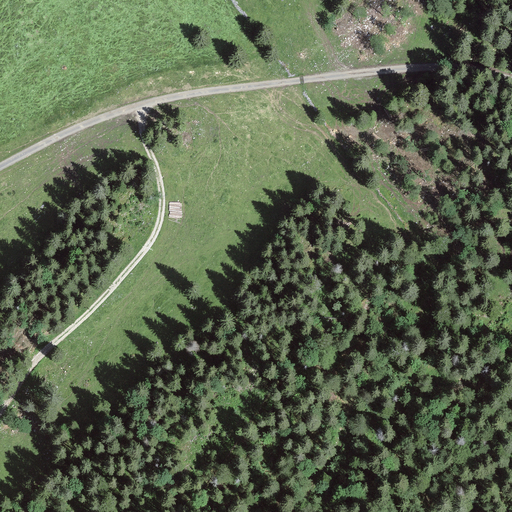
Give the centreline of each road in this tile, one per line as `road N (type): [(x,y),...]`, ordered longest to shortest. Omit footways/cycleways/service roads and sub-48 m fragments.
road 1 (track): [(0,166),(97,119),(198,92),(434,67),(511,81)]
road 2 (track): [(0,414),(24,377),(101,304),(157,233),(163,196),(138,127),(141,105)]
